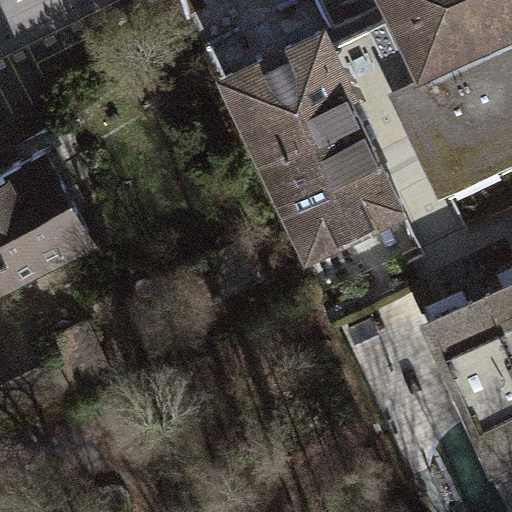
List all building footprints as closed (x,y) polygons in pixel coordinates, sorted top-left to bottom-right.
[(511,19),(511,0),(394,0),(424,62),(450,49),(507,22),(511,19)] [(511,148),(511,31),(507,22),(450,49),(500,155),(511,148)] [(363,115),(322,30),(227,75),(269,161),(363,115)] [(450,49),(424,62),(430,75),(399,90),(443,181),(500,155),(450,49)] [(363,115),(269,161),(310,247),(405,201),(363,115)] [(0,425),(108,371),(86,323),(48,342),(33,312),(0,328),(0,280),(90,233),(45,148),(0,171),(0,425)] [(247,235),(211,252),(230,292),(265,275),(247,235)] [(211,252),(166,274),(185,314),(230,292),(211,252)] [(511,341),(511,280),(489,291),(511,341)] [(494,460),(511,451),(511,341),(489,291),(430,318),(494,460)]
